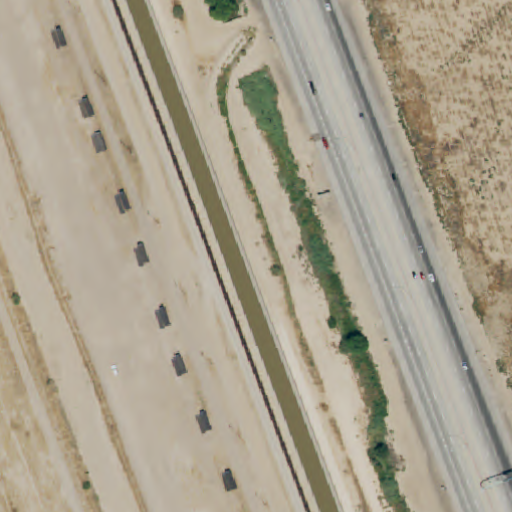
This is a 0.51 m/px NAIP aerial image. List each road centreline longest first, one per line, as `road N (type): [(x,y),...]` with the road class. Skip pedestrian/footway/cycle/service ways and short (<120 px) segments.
road 1 (motorway): [(511,511),(318,0)]
road 2 (motorway): [(283,0),(475,511)]
